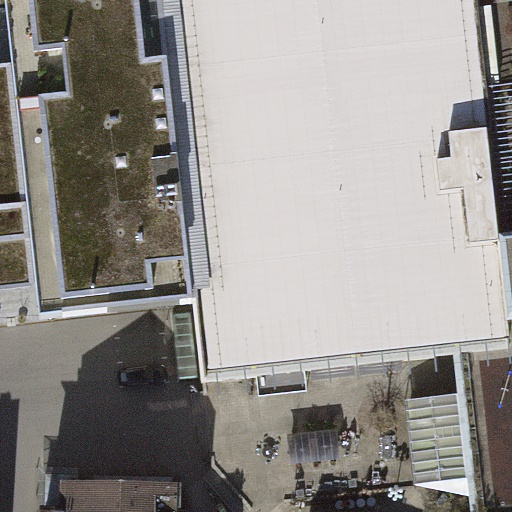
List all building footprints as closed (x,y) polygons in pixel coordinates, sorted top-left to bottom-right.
[(0,267),(57,262),(63,319),(194,305),(193,295),(160,0),(28,0),(38,86),(0,89),(0,267)] [(160,0),(193,295),(194,305),(202,383),(454,357),(509,351),(472,0),(160,0)] [(511,511),(511,0),(472,0),(509,351),(454,357),(470,511),(511,511)] [(121,511),(122,489),(45,489),(44,511),(121,511)] [(184,511),(185,490),(122,489),(121,511),(184,511)]
